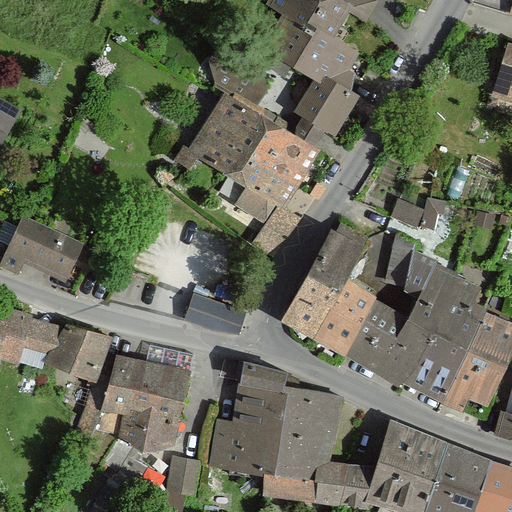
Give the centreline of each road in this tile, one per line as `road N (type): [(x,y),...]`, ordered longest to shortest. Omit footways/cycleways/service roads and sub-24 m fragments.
road 1 (unclassified): [(260,350),(282,281),(453,0)]
road 2 (unclassified): [(260,350),(101,317),(0,281)]
road 3 (unclassified): [(511,448),(260,350)]
